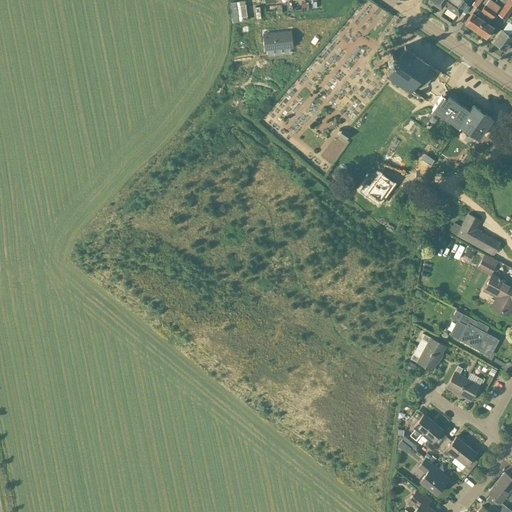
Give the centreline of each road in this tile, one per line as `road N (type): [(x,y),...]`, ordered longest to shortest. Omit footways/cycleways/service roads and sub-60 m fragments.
road 1 (residential): [(511,142),(474,170),(426,182),(391,161),(403,135)]
road 2 (secondary): [(511,82),(407,13)]
